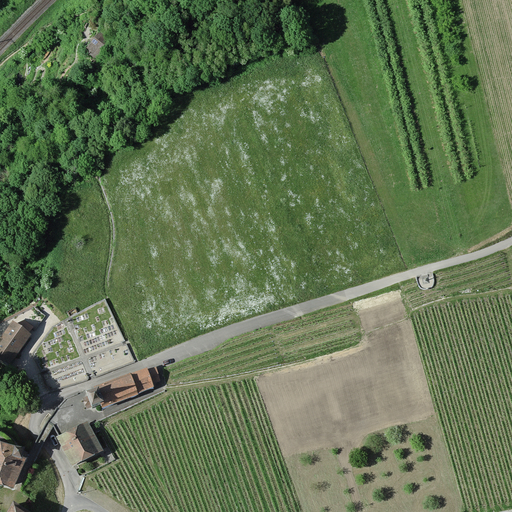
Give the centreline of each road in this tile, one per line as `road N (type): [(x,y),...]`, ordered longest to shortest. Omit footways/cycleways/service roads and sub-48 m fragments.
road 1 (unclassified): [(511,240),(144,365)]
road 2 (unclassified): [(122,374),(44,401),(33,419),(71,484),(72,500)]
